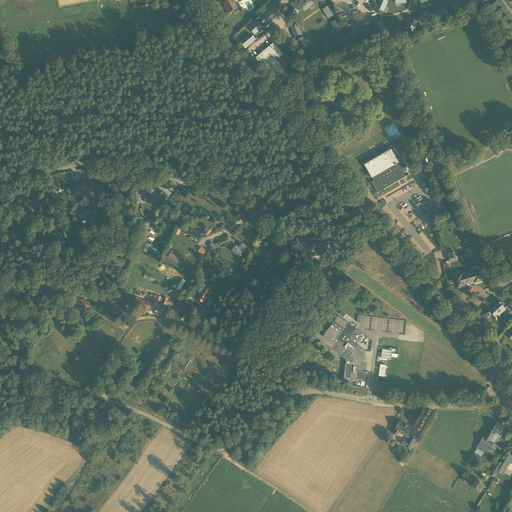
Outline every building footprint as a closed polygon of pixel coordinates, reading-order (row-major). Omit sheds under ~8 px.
[(232,10),(236,9),(233,4),(235,3),(236,4),(233,0),(223,0),(224,2),(223,3),(225,7),(225,8),(228,14),(233,12),(232,10)] [(309,0),(305,0),(300,5),(305,11),(313,4),(309,0)] [(388,1),(384,0),(379,0),(376,8),(384,12),(388,1)] [(459,0),(451,7),(456,13),(465,6),(460,0),(459,0)] [(500,5),(497,1),(488,8),(492,13),(497,9),(496,8),(500,5)] [(330,5),(323,9),(329,18),(335,14),(330,5)] [(269,23),(281,13),(275,7),(263,18),(269,23)] [(290,8),(287,17),(294,20),(298,10),(290,8)] [(448,16),(446,8),(435,11),(437,19),(448,16)] [(505,11),(502,8),(493,15),(497,19),(502,16),(501,15),(505,11)] [(433,21),(426,12),(419,17),(425,26),(433,21)] [(510,19),(508,15),(498,21),(502,27),(507,23),(506,22),(510,19)] [(405,28),(412,32),(417,23),(411,19),(405,28)] [(338,20),(331,23),(336,32),(343,29),(338,20)] [(262,28),(257,22),(249,28),(254,34),(262,28)] [(374,24),(377,34),(385,32),(381,22),(374,24)] [(511,27),(511,22),(503,28),(507,33),(511,29),(511,28),(511,27)] [(291,28),(295,37),(302,34),(298,25),(291,28)] [(390,31),(392,39),(402,36),(400,28),(390,31)] [(358,34),(361,42),(370,38),(367,31),(358,34)] [(245,48),(255,40),(249,34),(240,42),(245,48)] [(349,38),(342,35),(339,45),(346,47),(349,38)] [(308,46),(303,37),(296,41),(301,50),(308,46)] [(256,59),(277,84),(289,74),(275,58),(277,56),(279,59),(284,55),(274,43),(256,59)] [(333,44),(324,48),(327,55),(336,51),(333,44)] [(319,50),(309,51),(310,59),(320,58),(319,50)] [(371,183),(375,189),(378,193),(407,176),(404,172),(407,171),(402,162),(403,162),(401,159),(398,161),(391,149),(364,165),(374,181),(371,183)] [(73,190),(76,188),(80,185),(77,181),(70,186),(73,190)] [(144,200),(153,199),(151,185),(142,187),(144,200)] [(164,198),(160,194),(155,198),(158,203),(164,198)] [(33,202),(25,200),(23,209),(31,212),(33,202)] [(84,212),(78,215),(82,221),(85,219),(86,220),(93,216),(90,211),(89,209),(89,208),(85,210),(85,211),(86,213),(85,214),(84,212)] [(119,211),(120,219),(122,218),(122,216),(130,215),(129,209),(124,210),(124,208),(120,209),(120,211),(119,211)] [(13,225),(13,227),(8,226),(6,234),(11,236),(12,234),(16,234),(18,227),(13,225)] [(54,235),(57,243),(65,241),(63,232),(54,235)] [(310,245),(312,245),(316,246),(315,252),(323,254),(325,242),(326,237),(318,236),(319,236),(318,240),(317,240),(318,238),(311,236),(310,245)] [(227,242),(225,238),(218,241),(219,242),(216,243),(218,247),(227,242)] [(149,245),(146,244),(147,243),(141,240),(138,247),(137,249),(139,250),(140,250),(143,251),(143,250),(146,252),(149,245)] [(468,256),(476,254),(474,245),(466,248),(468,256)] [(201,246),(197,251),(203,255),(206,250),(201,246)] [(239,258),(241,255),(241,254),(244,250),(239,246),(236,250),(233,248),(230,251),(239,258)] [(279,252),(272,247),(269,251),(276,256),(279,252)] [(180,263),(183,255),(171,250),(167,257),(180,263)] [(449,262),(457,259),(454,251),(446,253),(449,262)] [(125,259),(113,258),(112,265),(124,267),(125,259)] [(317,262),(313,267),(325,277),(328,274),(320,267),(322,265),(317,262)] [(455,277),(457,285),(458,288),(465,286),(464,284),(466,283),(467,284),(472,282),(472,281),(475,281),(475,283),(482,281),(481,276),(479,270),(472,272),(473,275),(470,275),(470,274),(464,276),(465,277),(462,278),(461,275),(455,277)] [(38,283),(34,294),(42,297),(46,287),(38,283)] [(206,285),(203,283),(198,292),(200,293),(196,299),(202,303),(212,289),(206,285)] [(161,297),(155,295),(153,299),(160,301),(162,302),(161,305),(164,306),(171,308),(173,302),(167,300),(168,298),(164,297),(163,298),(161,297)] [(141,307),(144,301),(136,297),(133,304),(141,307)] [(71,304),(83,307),(87,309),(89,303),(85,301),(73,298),(71,304)] [(147,302),(144,301),(141,307),(150,311),(152,305),(153,306),(155,302),(148,299),(147,302)] [(191,307),(193,303),(187,299),(185,303),(191,307)] [(500,303),(499,302),(494,306),(495,307),(491,311),(489,309),(481,314),(484,320),(491,315),(495,319),(499,315),(498,314),(505,308),(501,304),(500,303)] [(172,314),(183,321),(186,316),(181,312),(180,314),(175,309),(172,314)] [(212,311),(209,314),(217,320),(219,316),(212,311)] [(358,382),(358,380),(367,381),(368,372),(363,371),(366,351),(349,338),(356,329),(339,316),(322,338),(334,346),(333,348),(351,361),(350,370),(345,369),(344,379),(353,380),(353,381),(358,382)] [(407,426),(399,421),(395,430),(393,434),(397,436),(399,433),(407,437),(408,435),(412,428),(410,428),(410,427),(408,425),(407,426)] [(504,428),(496,424),(495,426),(493,425),(490,429),(490,428),(485,437),(484,437),(476,448),(484,453),(487,455),(490,450),(494,453),(498,446),(494,444),(494,443),(491,441),(496,433),(500,435),(504,428)] [(411,450),(416,439),(411,436),(410,439),(408,442),(404,439),(401,444),(405,446),(405,447),(411,450)] [(511,449),(505,460),(503,464),(499,470),(504,473),(511,460),(511,449)] [(499,470),(503,463),(502,462),(498,460),(492,471),(496,474),(499,470)] [(463,475),(459,480),(466,484),(469,478),(463,475)]
